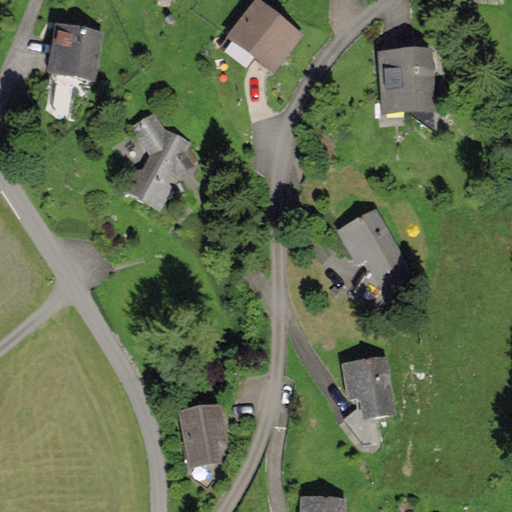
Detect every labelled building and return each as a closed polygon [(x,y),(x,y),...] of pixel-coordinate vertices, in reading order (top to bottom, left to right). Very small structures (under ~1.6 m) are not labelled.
[(306,40),(258,2),(229,40),(276,77),(306,40)] [(107,37),(55,30),(49,73),(101,81),(107,37)] [(432,55),(379,57),(382,122),(435,120),(432,55)] [(121,191),(164,213),(197,150),(154,128),(121,191)] [(409,270),(379,216),(350,233),(380,286),(409,270)] [(397,419),(390,363),(356,367),(363,424),(397,419)] [(224,412),(184,416),(190,473),(230,468),(224,412)] [(346,511),(347,502),(309,500),(308,511),(346,511)]
